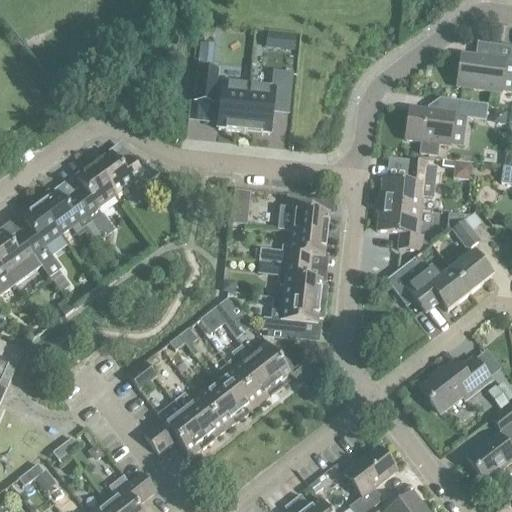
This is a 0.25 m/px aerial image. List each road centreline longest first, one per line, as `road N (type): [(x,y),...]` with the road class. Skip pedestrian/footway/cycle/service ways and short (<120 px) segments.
road 1 (residential): [(359,183),(187,168),(114,132),(79,140),(0,197)]
road 2 (residential): [(511,15),(473,16),(382,83),(364,123),(359,183)]
road 3 (residential): [(373,399),(342,354),(359,183)]
road 4 (residential): [(227,511),(373,399)]
road 5 (residential): [(373,399),(497,306),(511,307)]
road 6 (residential): [(459,511),(373,399)]
